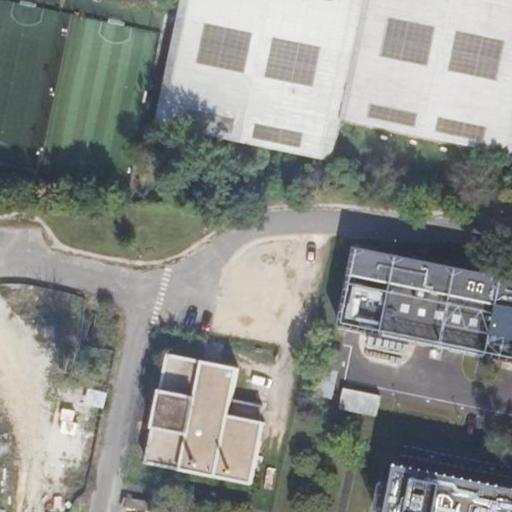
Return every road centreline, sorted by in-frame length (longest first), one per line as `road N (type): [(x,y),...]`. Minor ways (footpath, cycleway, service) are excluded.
road 1 (residential): [(511,227),(427,231),(285,216),(244,229),(181,278),(149,286)]
road 2 (unclassified): [(149,286),(100,511)]
road 3 (residential): [(149,286),(49,266),(0,266)]
